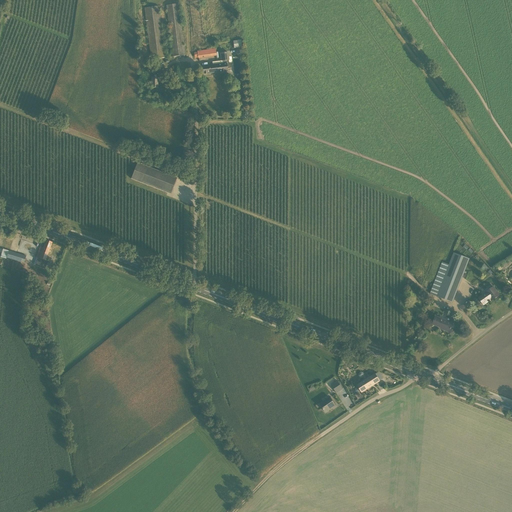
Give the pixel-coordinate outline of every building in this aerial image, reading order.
[(167,5),(173,57),(185,55),(178,4),(167,5)] [(145,8),(151,59),(165,57),(159,6),(145,8)] [(197,51),(197,52),(194,53),(195,58),(198,57),(198,58),(216,55),(215,48),(197,51)] [(218,65),(219,72),(228,71),(227,69),(231,68),(231,63),(229,63),(229,60),(228,52),(220,53),(221,61),(223,61),(223,64),(218,65)] [(219,72),(218,65),(200,67),(201,75),(219,72)] [(131,179),(166,192),(171,194),(177,178),(137,163),(131,179)] [(43,265),(51,243),(52,242),(46,241),(43,248),(40,247),(37,257),(39,258),(38,263),(43,265)] [(24,263),(26,256),(9,251),(6,258),(24,263)] [(452,303),(464,271),(469,259),(454,253),(449,265),(442,262),(430,294),(452,303)] [(478,298),(483,305),(493,298),(494,299),(499,295),(493,287),(486,292),(486,293),(478,298)] [(443,330),(450,332),(453,323),(435,316),(432,324),(444,329),(443,330)] [(375,373),(371,376),(370,374),(368,375),(369,377),(357,385),(362,393),(380,381),(375,373)] [(343,389),(338,381),(331,385),(336,393),(343,389)] [(332,409),(336,406),(330,398),(320,405),(325,412),(332,408),(332,409)]
